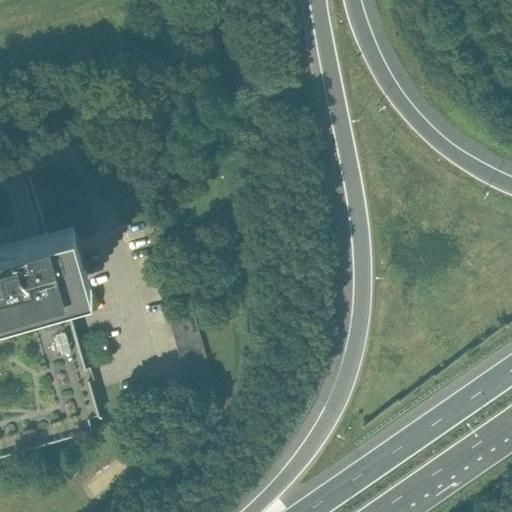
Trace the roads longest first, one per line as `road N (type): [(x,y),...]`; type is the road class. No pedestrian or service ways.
road 1 (motorway): [(316,0),(355,205),(357,332),(331,412),(251,511)]
road 2 (motorway): [(511,184),(468,163),(408,114),(367,49),(352,0)]
road 3 (motorway): [(511,367),(303,511)]
road 4 (motorway): [(383,511),(511,422)]
